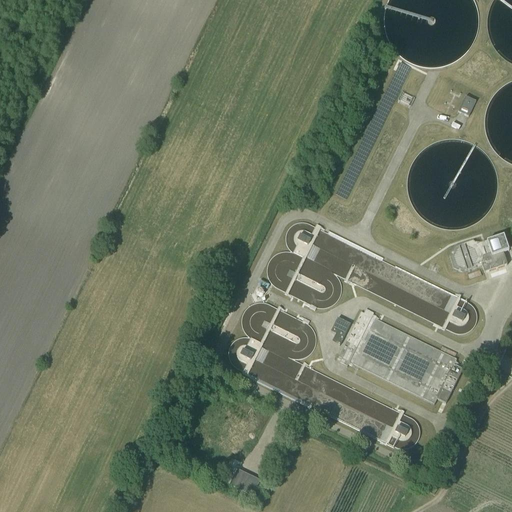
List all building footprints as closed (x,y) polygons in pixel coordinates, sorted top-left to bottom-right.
[(399,90),(396,98),(404,102),(408,94),(399,90)] [(468,118),(476,102),(465,97),(458,113),(468,118)] [(509,252),(503,237),(484,243),(477,246),(473,242),(454,248),(449,258),(453,270),(462,275),(482,268),(484,274),(507,266),(503,254),(509,252)] [(372,319),(374,314),(366,310),(363,314),(361,313),(338,358),(341,360),(339,364),(347,368),(349,364),(434,406),(437,400),(446,405),(463,371),(454,367),(456,361),(372,319)] [(340,347),(350,325),(337,319),(331,333),(336,335),(332,343),(340,347)] [(231,467),(224,483),(230,486),(237,471),(231,467)] [(252,497),(260,481),(238,471),(231,486),(252,497)]
